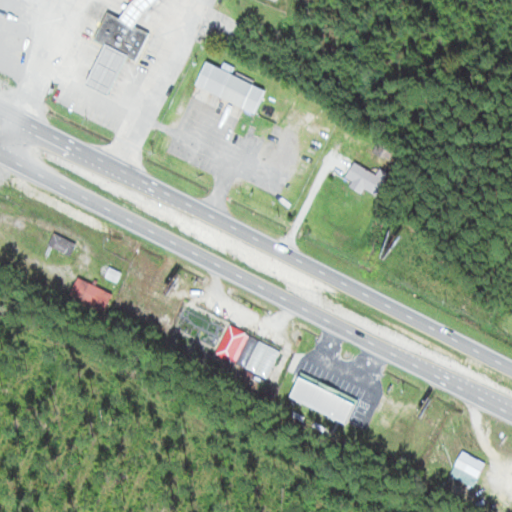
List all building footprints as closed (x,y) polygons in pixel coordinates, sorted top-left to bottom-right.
[(138,61),(149,34),(136,28),(142,12),(130,7),(125,21),(106,14),(94,43),(138,61)] [(25,39),(3,28),(0,34),(0,43),(19,52),(25,39)] [(255,114),(266,90),(206,63),(195,87),(255,114)] [(372,152),(388,162),(398,146),(382,137),(372,152)] [(375,198),(389,175),(379,170),(376,175),(355,162),(344,180),(375,198)] [(77,244),(55,233),(48,246),(70,257),(77,244)] [(107,311),(113,291),(76,280),(70,300),(107,311)] [(200,342),(211,317),(195,310),(184,335),(200,342)] [(280,349),(228,327),(216,355),(268,378),(280,349)] [(289,397),(346,424),(357,402),(300,375),(289,397)]
